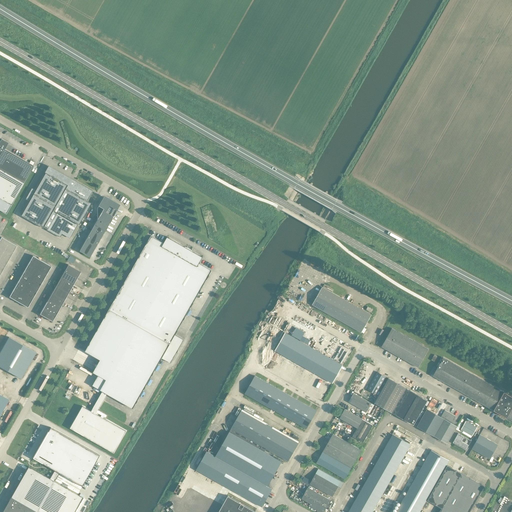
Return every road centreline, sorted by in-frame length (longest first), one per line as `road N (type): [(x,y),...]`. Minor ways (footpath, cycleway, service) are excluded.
road 1 (trunk): [(511,301),(0,8)]
road 2 (secondary): [(511,333),(0,41)]
road 3 (unclassified): [(511,434),(365,350),(280,497)]
road 4 (unclassified): [(59,349),(140,204),(0,119)]
road 5 (unclassified): [(333,511),(387,415),(496,477)]
road 6 (unknown): [(139,212),(218,264),(180,337)]
road 7 (unclassified): [(0,454),(59,349)]
